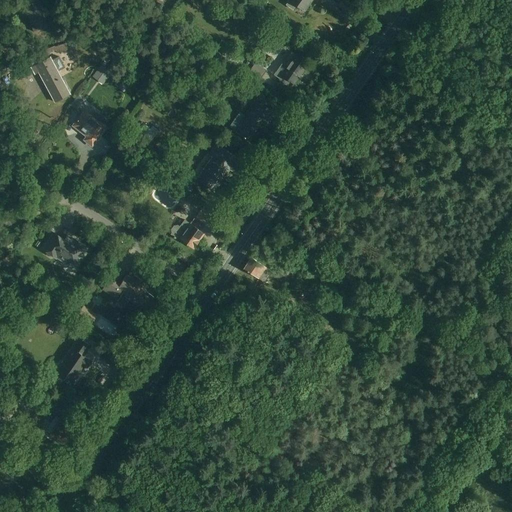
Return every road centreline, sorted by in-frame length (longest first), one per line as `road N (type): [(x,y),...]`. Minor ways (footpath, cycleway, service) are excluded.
road 1 (secondary): [(418,0),(206,299)]
road 2 (secondary): [(206,299),(58,511)]
road 3 (residential): [(64,197),(206,299)]
